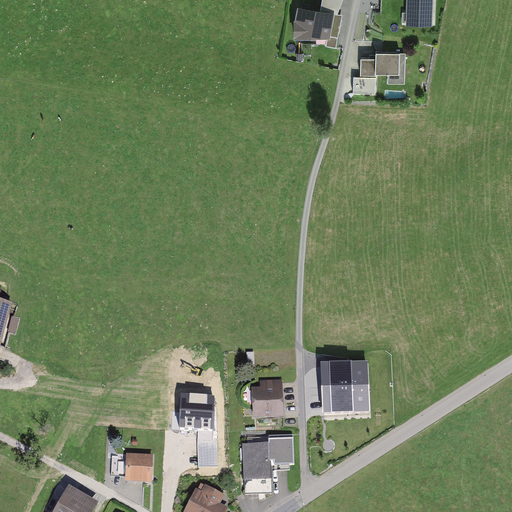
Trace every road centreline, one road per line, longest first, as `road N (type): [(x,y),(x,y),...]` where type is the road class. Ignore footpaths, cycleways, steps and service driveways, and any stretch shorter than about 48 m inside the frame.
road 1 (residential): [(312,491),(303,470),(302,245),(357,0)]
road 2 (tertiary): [(312,491),(511,363)]
road 3 (residential): [(143,511),(0,436)]
